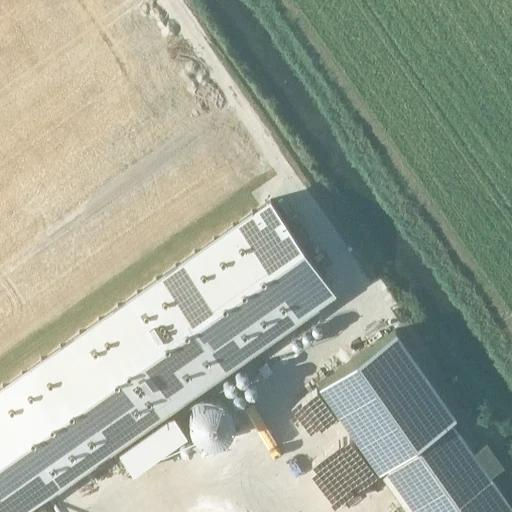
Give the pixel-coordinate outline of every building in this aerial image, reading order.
[(0,384),(268,196),(230,148),(0,308),(0,384)] [(0,384),(0,511),(17,511),(333,291),(268,196),(0,384)] [(408,511),(511,511),(511,509),(488,476),(472,452),(449,419),(454,416),(393,329),(317,383),(408,511)] [(205,439),(209,440),(213,439),(217,439),(220,437),(222,436),(223,435),(226,432),(228,429),(230,425),(231,422),(231,418),(231,416),(230,412),(230,410),(228,407),(227,405),(225,402),(222,400),(218,398),(215,397),(213,396),(209,396),(207,396),(203,397),(200,398),(196,400),(195,401),(192,404),(190,407),(189,409),(188,412),(187,414),(187,418),(187,422),(188,424),(189,427),(191,430),(193,433),(196,436),(198,437),(201,439),(205,439)] [(172,414),(117,452),(131,471),(185,433),(172,414)] [(486,442),(472,452),(488,476),(502,466),(486,442)] [(94,484),(80,485),(82,506),(97,504),(94,484)]
